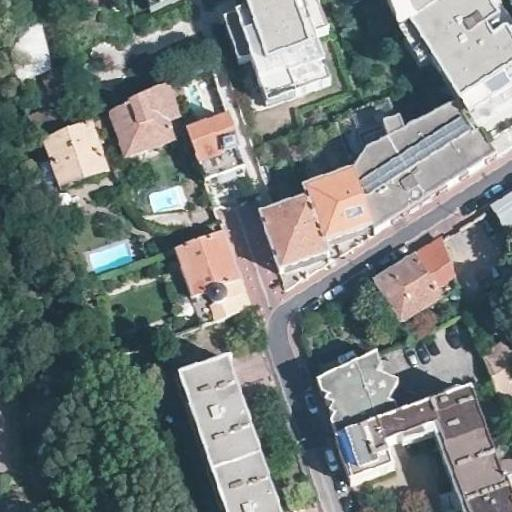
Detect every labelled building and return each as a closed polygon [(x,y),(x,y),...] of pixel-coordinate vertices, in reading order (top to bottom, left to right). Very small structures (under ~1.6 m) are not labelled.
[(266,105),(329,81),(301,0),(237,0),(243,15),(237,17),(266,105)] [(411,29),(456,104),(458,108),(487,92),(493,103),(511,90),(511,43),(485,0),(389,0),(395,17),(405,33),(411,29)] [(38,25),(8,32),(17,73),(46,66),(38,25)] [(59,72),(47,74),(53,114),(28,120),(34,150),(47,145),(78,129),(59,72)] [(167,96),(179,90),(176,79),(136,99),(99,118),(103,128),(115,122),(127,156),(181,138),(167,96)] [(205,99),(219,95),(216,85),(202,89),(205,99)] [(456,104),(402,132),(430,200),(459,181),(511,148),(511,90),(493,103),(487,92),(458,108),(456,104)] [(204,181),(244,168),(219,95),(205,99),(213,125),(187,135),(204,181)] [(331,121),(353,174),(374,229),(375,234),(430,200),(402,132),(384,99),(331,121)] [(93,133),(103,128),(99,118),(78,129),(47,145),(61,186),(105,172),(93,133)] [(353,174),(305,191),(308,199),(324,247),(374,229),(353,174)] [(511,192),(494,204),(510,231),(511,229),(511,192)] [(281,273),(328,257),(324,247),(308,199),(261,215),(281,273)] [(180,226),(192,225),(190,213),(141,215),(142,216),(146,219),(150,221),(155,223),(160,224),(180,226)] [(175,250),(201,326),(231,316),(251,310),(247,302),(237,273),(222,233),(175,250)] [(399,323),(461,286),(435,241),(394,266),(373,279),(399,323)] [(100,275),(79,282),(88,311),(110,303),(100,275)] [(502,341),(511,334),(511,283),(453,320),(475,358),(502,341)] [(511,394),(511,356),(502,341),(475,358),(491,385),(501,402),(511,394)] [(376,356),(322,379),(327,390),(325,396),(322,402),(330,405),(331,405),(337,421),(344,418),(349,433),(397,417),(393,406),(386,403),(396,384),(377,375),(380,368),(376,356)] [(249,432),(234,389),(225,361),(184,376),(201,429),(229,511),(276,511),(268,488),(249,432)] [(322,379),(315,382),(319,393),(325,396),(327,390),(322,379)] [(511,482),(511,465),(501,470),(474,390),(439,402),(421,409),(397,417),(349,433),(334,438),(351,487),(393,473),(385,448),(436,431),(453,479),(464,511),(511,511),(511,503),(506,485),(511,482)] [(436,392),(417,399),(421,409),(439,402),(436,392)] [(329,423),(334,438),(349,433),(344,418),(337,421),(331,405),(330,405),(327,415),(332,417),(329,423)]
